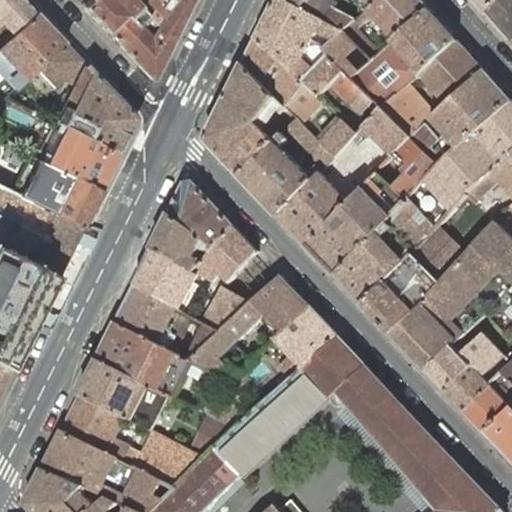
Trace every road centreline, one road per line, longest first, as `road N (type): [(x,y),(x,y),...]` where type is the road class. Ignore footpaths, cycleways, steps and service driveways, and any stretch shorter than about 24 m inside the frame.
road 1 (residential): [(172,129),(511,484)]
road 2 (secondary): [(172,129),(0,474)]
road 3 (residential): [(45,0),(172,129)]
road 4 (secondary): [(236,0),(172,129)]
